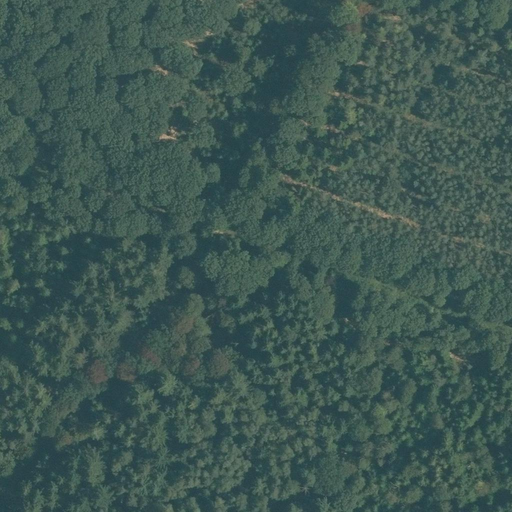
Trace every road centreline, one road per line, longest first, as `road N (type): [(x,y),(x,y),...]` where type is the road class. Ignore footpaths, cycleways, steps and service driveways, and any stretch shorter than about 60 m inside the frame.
road 1 (track): [(0,149),(511,323)]
road 2 (track): [(225,227),(0,470)]
road 3 (track): [(225,227),(350,0)]
